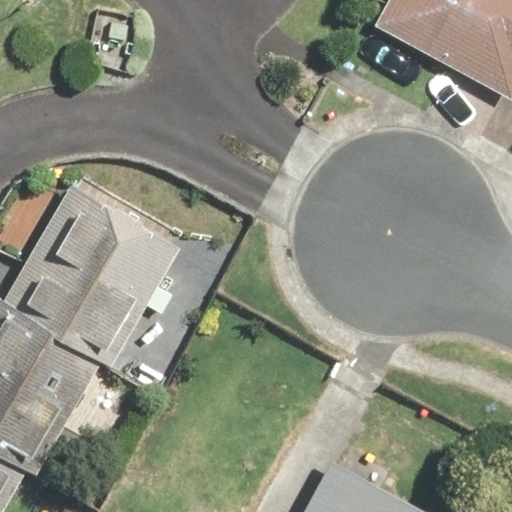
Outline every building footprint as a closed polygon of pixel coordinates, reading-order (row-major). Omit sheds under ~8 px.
[(511,0),(394,0),(382,22),(511,96),(511,0)] [(110,357),(117,361),(184,246),(84,188),(17,304),(110,357)] [(110,357),(17,304),(0,333),(0,443),(35,463),(45,470),(110,357)] [(0,443),(0,511),(6,511),(35,463),(0,443)] [(435,511),(343,462),(316,511),(435,511)]
